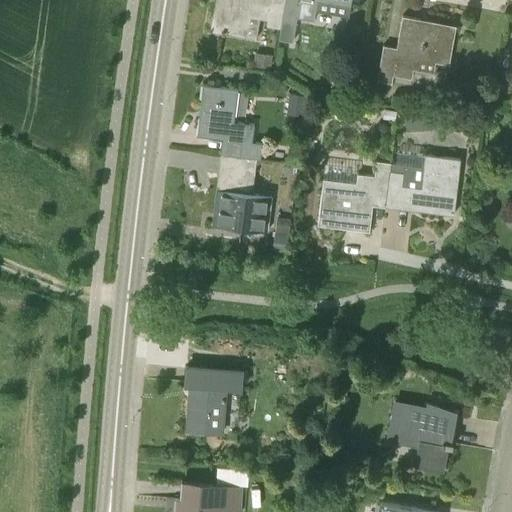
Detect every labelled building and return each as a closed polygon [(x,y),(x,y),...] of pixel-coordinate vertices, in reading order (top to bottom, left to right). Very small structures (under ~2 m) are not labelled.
[(281,20),(284,0),(213,0),(209,31),(244,37),(256,38),(259,18),(268,19),(267,25),(281,27),(281,20)] [(284,0),(281,20),(281,27),(280,34),(293,36),(295,22),(296,16),(313,19),(315,10),(347,15),(350,0),(284,0)] [(448,64),(455,25),(401,15),(395,46),(382,44),(375,80),(390,83),(392,74),(410,78),(412,68),(432,72),(434,61),(448,64)] [(271,54),(255,52),(253,65),(269,67),(271,54)] [(511,72),(511,71),(506,68),(505,67),(501,68),(499,71),(499,75),(503,78),(507,80),(509,82),(511,80),(511,72)] [(219,154),(255,158),(260,159),(262,142),(251,140),(253,123),(233,120),(233,115),(236,93),(237,88),(201,83),(195,135),(221,138),(219,154)] [(306,95),(290,93),(287,113),(304,115),(306,95)] [(396,110),(382,108),(380,119),(394,121),(396,110)] [(419,125),(419,114),(405,114),(405,126),(419,125)] [(298,150),(287,148),(286,161),(297,162),(298,150)] [(253,173),(255,158),(219,154),(210,224),(267,231),(271,195),(243,192),(245,172),(253,173)] [(389,170),(385,206),(453,214),(459,158),(424,154),(423,167),(403,164),(390,162),(389,170)] [(389,170),(390,162),(375,160),(373,175),(323,169),(316,224),(368,231),(371,204),(385,206),(389,170)] [(274,232),(288,234),(290,217),(276,216),(274,232)] [(241,390),(242,368),(185,364),(184,385),(188,385),(184,428),(223,432),(226,389),(241,390)] [(425,404),(393,398),(385,440),(416,446),(413,465),(442,471),(455,407),(441,405),(425,400),(425,404)] [(342,474),(330,479),(335,491),(347,486),(342,474)] [(233,511),(240,511),(242,486),(181,481),(179,510),(174,510),(173,511),(224,511),(233,511)] [(438,511),(439,511),(380,501),(378,511),(438,511)]
